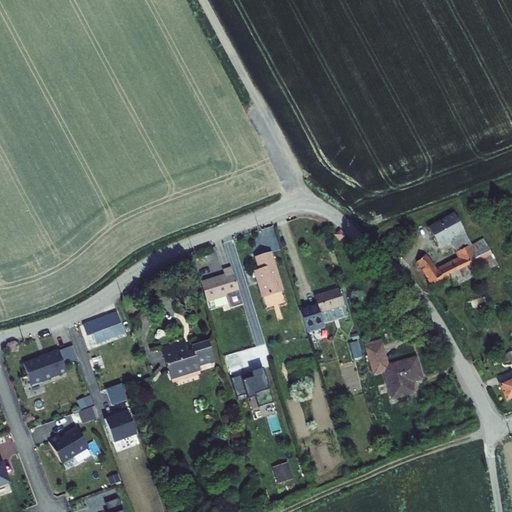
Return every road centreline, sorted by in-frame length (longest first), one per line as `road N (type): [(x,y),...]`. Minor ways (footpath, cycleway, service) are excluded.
road 1 (unclassified): [(498,423),(415,289),(330,210),(310,203),(160,255),(65,317),(0,337)]
road 2 (track): [(202,0),(302,203)]
